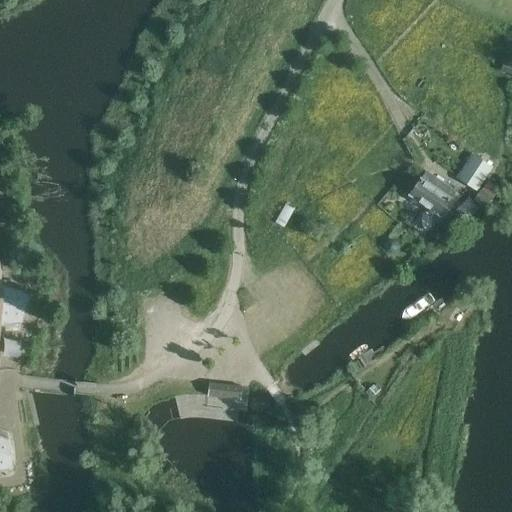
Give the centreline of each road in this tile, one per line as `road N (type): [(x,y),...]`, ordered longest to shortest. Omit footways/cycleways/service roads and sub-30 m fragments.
road 1 (residential): [(230,305),(242,176),(335,0)]
road 2 (unclassified): [(96,389),(147,380),(199,349),(230,305)]
